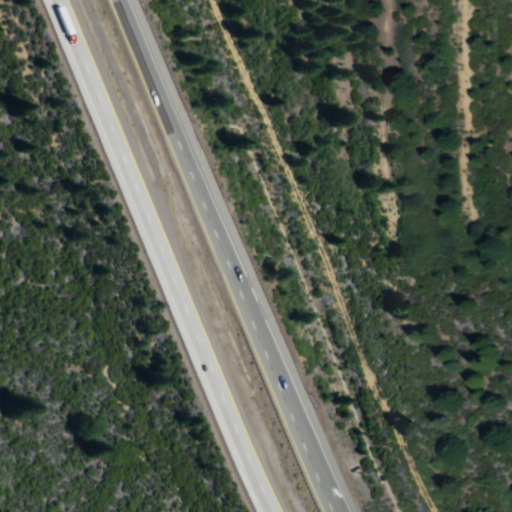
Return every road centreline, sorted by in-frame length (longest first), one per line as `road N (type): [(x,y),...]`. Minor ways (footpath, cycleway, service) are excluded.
road 1 (motorway): [(61,0),(276,511)]
road 2 (motorway): [(331,511),(121,0)]
